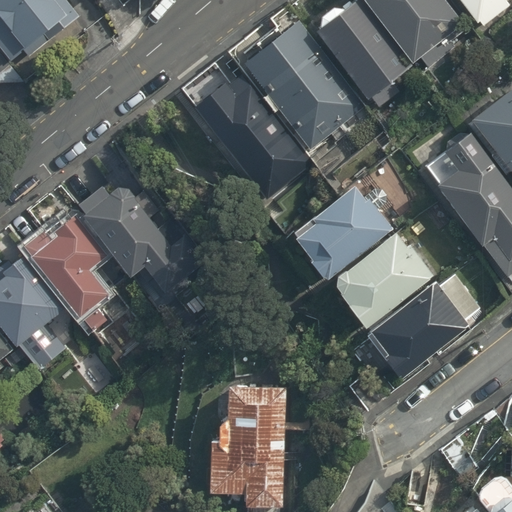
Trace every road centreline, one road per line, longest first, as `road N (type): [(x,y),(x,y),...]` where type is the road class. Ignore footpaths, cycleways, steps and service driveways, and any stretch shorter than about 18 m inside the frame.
road 1 (tertiary): [(219,0),(0,179)]
road 2 (residential): [(511,349),(392,450)]
